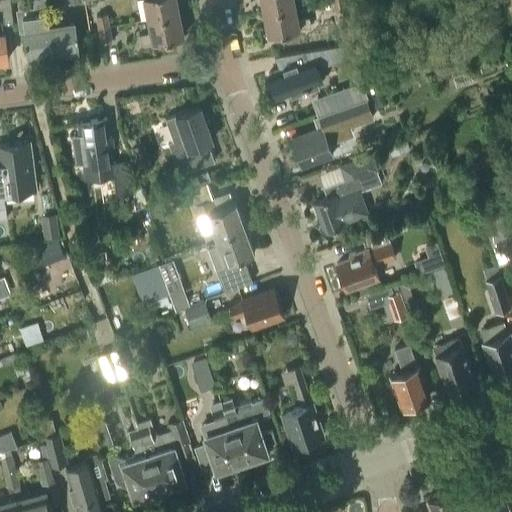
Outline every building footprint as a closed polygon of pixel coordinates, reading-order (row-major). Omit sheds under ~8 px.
[(0,0),(0,60),(7,59),(3,27),(12,26),(8,0),(0,0)] [(32,0),(35,13),(17,15),(20,31),(24,30),(28,56),(53,53),(47,14),(45,0),(32,0)] [(143,0),(147,19),(178,13),(175,0),(143,0)] [(260,0),(263,11),(293,5),(292,0),(260,0)] [(342,0),(333,0),(335,11),(344,9),(342,0)] [(293,5),(263,11),(267,35),(298,29),(298,28),(310,26),(308,17),(296,20),(293,5)] [(60,12),(47,14),(53,53),(77,49),(73,22),(62,23),(60,12)] [(150,33),(138,35),(140,44),(151,42),(152,43),(182,36),(178,13),(147,19),(150,33)] [(106,14),(96,16),(101,41),(111,40),(106,14)] [(350,25),(339,27),(343,43),(354,41),(350,25)] [(296,63),(267,73),(275,98),(304,88),(304,87),(322,81),(314,57),(296,64),(296,63)] [(341,109),(366,101),(367,100),(361,85),(312,103),(317,118),(318,118),(341,109)] [(366,101),(341,109),(347,126),(372,118),(366,101)] [(175,114),(164,118),(172,139),(168,140),(180,172),(214,160),(207,142),(211,140),(198,105),(175,114)] [(78,135),(71,136),(75,163),(82,162),(84,179),(112,175),(115,195),(129,193),(124,161),(111,163),(105,118),(76,122),(78,135)] [(321,127),(290,138),(300,166),(332,155),(327,143),(345,136),(340,121),(322,127),(321,127)] [(393,154),(408,149),(405,140),(390,146),(393,154)] [(0,221),(7,220),(5,202),(4,193),(35,189),(29,142),(0,145),(0,221)] [(142,143),(130,148),(138,172),(150,168),(142,143)] [(326,197),(314,201),(325,231),(345,224),(344,221),(367,213),(359,191),(381,183),(371,154),(340,165),(345,178),(323,187),(326,197)] [(211,197),(192,205),(196,217),(206,213),(211,228),(202,232),(206,241),(244,227),(234,202),(216,209),(211,197)] [(511,219),(505,198),(479,207),(491,245),(511,238),(511,219)] [(47,226),(43,226),(44,236),(58,234),(56,214),(45,216),(47,226)] [(244,227),(206,241),(206,242),(215,238),(224,262),(215,266),(220,278),(239,270),(235,259),(253,252),(244,227)] [(65,256),(58,239),(37,248),(44,264),(65,256)] [(350,258),(336,263),(345,289),(377,277),(373,265),(395,257),(389,242),(368,249),(367,247),(349,254),(350,258)] [(487,260),(478,263),(494,311),(508,307),(493,259),(488,261),(487,260)] [(168,295),(157,264),(130,274),(140,304),(168,295)] [(444,266),(432,270),(440,295),(452,291),(444,266)] [(384,290),(372,295),(376,307),(387,304),(393,320),(406,315),(397,286),(395,287),(390,289),(384,290)] [(241,300),(227,305),(231,317),(246,312),(251,325),(282,314),(273,288),(241,299),(241,300)] [(184,293),(171,298),(176,311),(189,306),(189,304),(184,293)] [(204,302),(184,310),(190,326),(210,319),(204,302)] [(501,322),(480,329),(484,341),(483,342),(494,373),(511,366),(511,346),(507,333),(505,333),(501,322)] [(36,324),(21,330),(28,347),(42,341),(36,324)] [(446,341),(433,346),(436,355),(435,355),(447,390),(473,381),(461,346),(458,336),(446,341)] [(392,378),(389,382),(392,391),(396,391),(401,406),(428,397),(417,365),(416,366),(408,343),(394,348),(402,371),(390,375),(392,378)] [(105,377),(124,374),(119,347),(99,351),(105,377)] [(301,405),(282,412),(293,445),(322,436),(302,376),(292,379),(301,405)] [(221,404),(225,416),(229,427),(240,460),(265,452),(263,445),(275,441),(271,430),(259,434),(253,416),(268,411),(264,397),(251,401),(249,396),(232,402),(231,397),(220,401),(221,404)] [(221,404),(212,408),(215,419),(225,416),(221,404)] [(105,419),(96,422),(101,446),(112,442),(105,419)] [(148,422),(137,425),(158,487),(183,479),(175,456),(180,455),(181,458),(193,454),(181,419),(168,423),(170,429),(157,433),(149,427),(148,422)] [(115,455),(107,457),(115,481),(119,483),(129,480),(134,496),(158,487),(137,425),(127,429),(134,448),(132,454),(121,458),(115,455)] [(229,427),(205,435),(216,468),(240,460),(229,427)] [(57,429),(41,433),(49,462),(64,458),(57,429)] [(10,430),(0,434),(0,449),(16,443),(10,430)] [(85,462),(64,468),(69,486),(68,486),(72,500),(73,499),(76,511),(93,511),(104,509),(101,498),(108,496),(103,480),(107,479),(99,452),(84,457),(85,462)] [(10,454),(5,456),(13,486),(19,484),(10,454)] [(45,455),(36,457),(42,480),(51,477),(45,455)] [(5,456),(0,457),(0,460),(7,487),(13,486),(5,456)] [(508,511),(495,474),(472,482),(482,511),(508,511)] [(52,511),(46,489),(17,497),(20,511),(52,511)] [(456,511),(449,491),(427,499),(431,511),(456,511)] [(20,511),(17,497),(0,502),(0,511),(20,511)]
